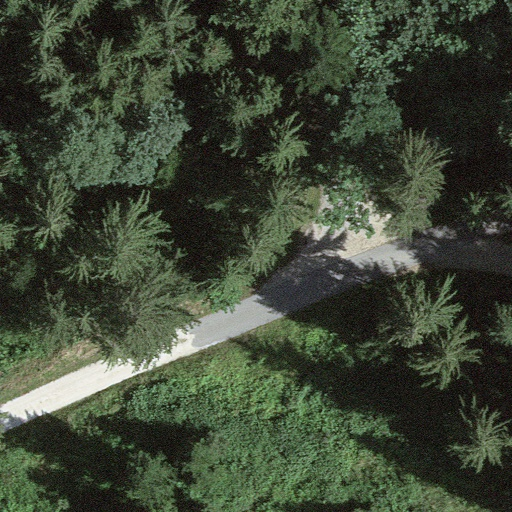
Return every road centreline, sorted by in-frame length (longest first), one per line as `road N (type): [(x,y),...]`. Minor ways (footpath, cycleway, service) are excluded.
road 1 (track): [(261,16),(328,141),(339,195),(338,271)]
road 2 (track): [(144,356),(338,271)]
road 3 (track): [(338,271),(511,214)]
road 4 (track): [(144,356),(0,422)]
